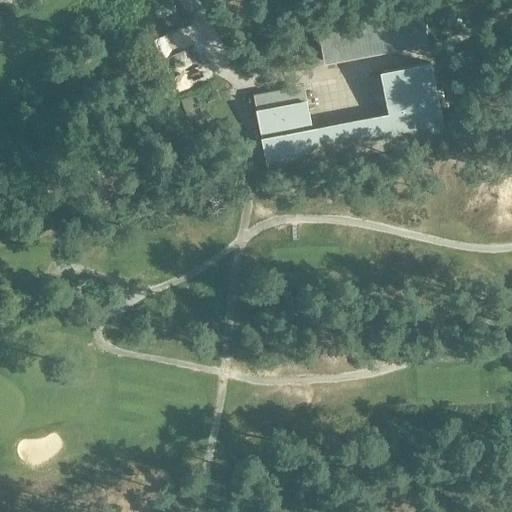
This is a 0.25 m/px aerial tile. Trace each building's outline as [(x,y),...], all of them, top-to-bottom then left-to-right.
[(145,9),(152,22),(169,14),(163,1),(145,9)] [(325,62),(429,43),(423,9),(319,28),(325,62)] [(155,44),(179,33),(171,18),(148,30),(155,44)] [(269,172),(447,139),(432,61),(381,70),(389,113),(313,127),(304,85),(254,94),(269,172)] [(166,85),(184,81),(179,63),(161,68),(166,85)]
